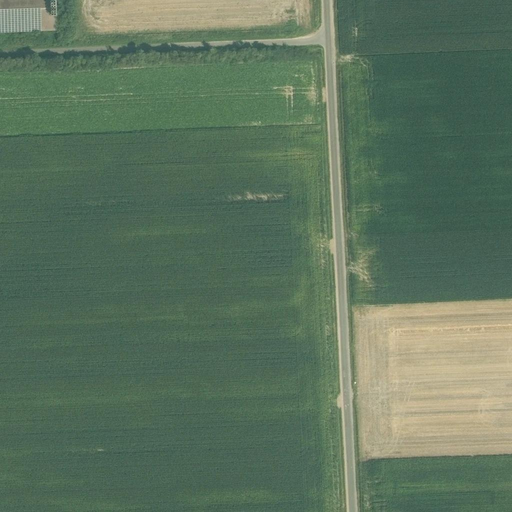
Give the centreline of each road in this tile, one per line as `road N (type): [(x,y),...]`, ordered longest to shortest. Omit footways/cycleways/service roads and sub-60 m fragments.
road 1 (unclassified): [(352,511),(328,40)]
road 2 (unclassified): [(328,40),(0,55)]
